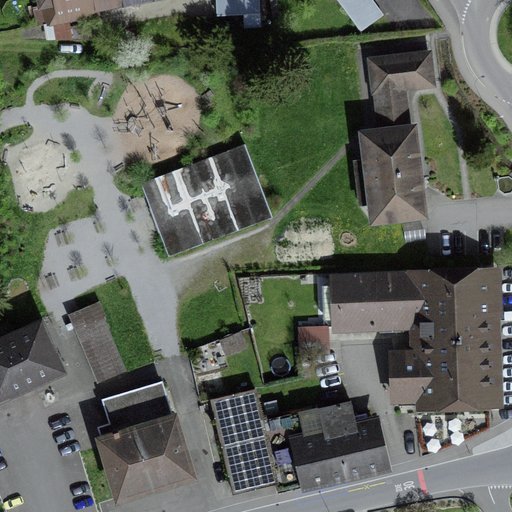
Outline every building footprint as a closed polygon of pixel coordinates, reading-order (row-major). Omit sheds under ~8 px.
[(259,0),(216,0),(217,14),(244,13),(244,26),(260,25),(259,0)] [(340,0),(361,31),(385,15),(373,0),(340,0)] [(347,44),(318,47),(320,63),(348,60),(347,44)] [(371,63),(378,134),(357,136),(366,222),(423,216),(419,175),(414,127),(408,128),(404,90),(433,87),(430,56),(371,63)] [(246,147),(147,185),(173,253),(272,215),(246,147)] [(421,276),(422,330),(423,353),(400,354),(401,396),(423,395),(423,398),(489,396),(486,274),(421,276)] [(422,330),(421,276),(340,278),(341,332),(422,330)] [(105,316),(76,328),(99,381),(128,369),(105,316)] [(40,328),(0,345),(0,394),(58,369),(40,328)] [(328,331),(302,330),(302,350),(327,351),(328,331)] [(111,424),(98,428),(120,497),(192,475),(163,381),(103,399),(111,424)] [(255,389),(211,399),(229,482),(273,472),(278,491),(386,467),(373,411),(354,416),(350,401),(263,421),(255,389)]
